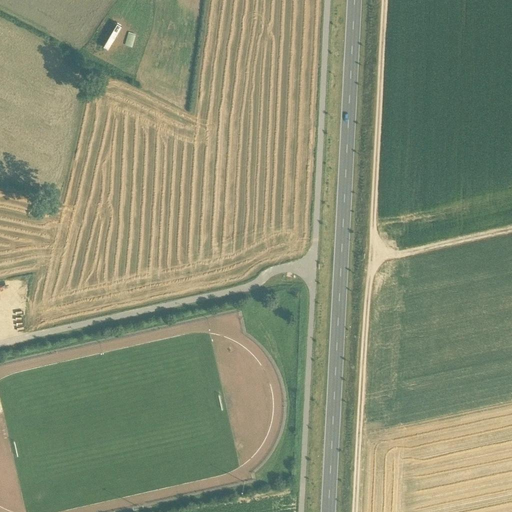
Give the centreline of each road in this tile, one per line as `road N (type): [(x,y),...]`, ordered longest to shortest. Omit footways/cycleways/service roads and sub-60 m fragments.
road 1 (track): [(384,0),(355,511)]
road 2 (secondary): [(326,511),(354,0)]
road 3 (track): [(301,511),(328,0)]
road 4 (track): [(0,343),(312,265)]
road 5 (track): [(372,253),(511,227)]
